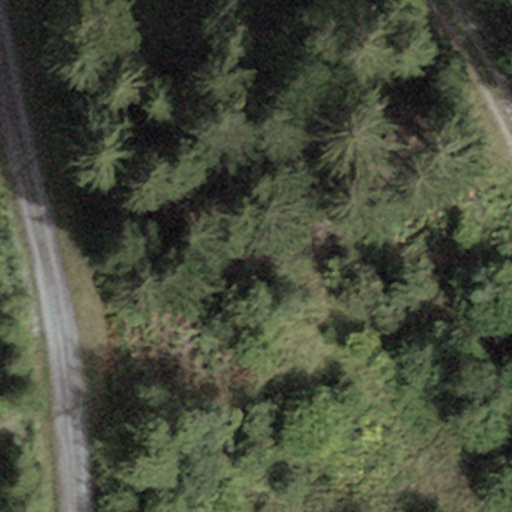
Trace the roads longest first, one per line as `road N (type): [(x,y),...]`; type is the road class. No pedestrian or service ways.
road 1 (track): [(0,67),(57,301),(82,511)]
road 2 (track): [(511,129),(432,0)]
